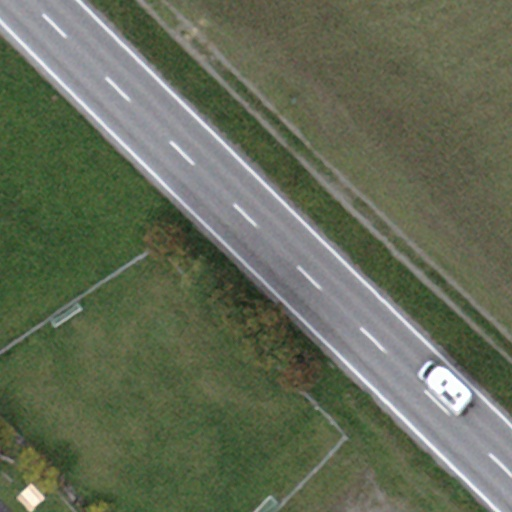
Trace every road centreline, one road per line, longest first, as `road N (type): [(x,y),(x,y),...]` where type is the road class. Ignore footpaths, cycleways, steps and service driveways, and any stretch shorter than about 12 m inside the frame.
road 1 (primary): [(511,472),(33,0)]
road 2 (track): [(154,0),(511,350)]
